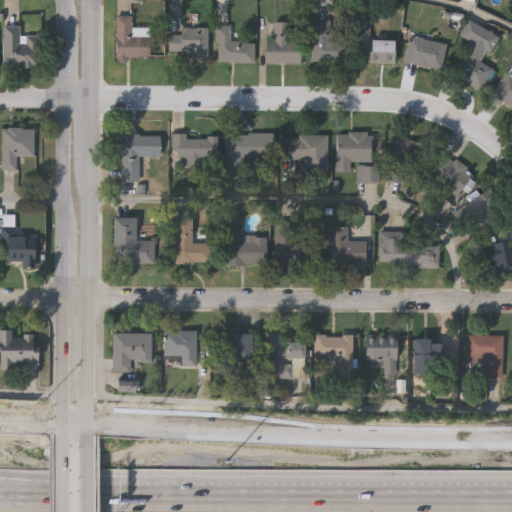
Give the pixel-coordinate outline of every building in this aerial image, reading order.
[(149,37),(149,59),(115,59),(115,15),(130,15),(130,37),(149,37)] [(494,66),(481,91),(450,76),(468,41),(459,36),(467,20),(499,36),(486,62),(494,66)] [(312,62),(312,21),(341,21),(341,62),(312,62)] [(265,64),(265,41),(273,41),(273,22),(287,22),(287,40),(299,40),(299,64),(265,64)] [(370,23),(370,40),(394,40),(393,63),(351,63),(352,23),(370,23)] [(21,25),(21,35),(39,35),(39,67),(5,68),(5,25),(21,25)] [(254,63),(216,63),(216,26),(230,26),(230,42),(254,42),(254,63)] [(186,61),(186,54),(169,54),(169,28),(207,28),(207,61),(186,61)] [(442,69),(404,64),(408,37),(446,42),(442,69)] [(511,109),(491,94),(506,72),(511,76),(511,109)] [(3,128),(34,128),(34,156),(17,156),(17,169),(3,169),(3,128)] [(336,133),(372,133),(372,163),(351,163),(351,172),(335,172),(336,133)] [(159,135),(159,157),(139,157),(139,182),(121,181),(122,156),(114,155),(114,134),(159,135)] [(171,157),(172,134),(186,134),(186,136),(216,137),(216,158),(201,157),(201,166),(186,166),(186,157),(171,157)] [(273,134),(273,159),(247,159),(247,177),(225,178),(224,135),(273,134)] [(327,170),(301,170),(301,160),(281,159),(281,136),(328,136),(327,170)] [(386,181),(395,138),(428,144),(422,175),(405,172),(403,184),(386,181)] [(460,196),(430,181),(443,156),(473,171),(460,196)] [(378,167),(378,183),(356,183),(356,167),(378,167)] [(506,216),(480,234),(462,208),(487,190),(506,216)] [(114,218),(136,218),(136,240),(154,240),(154,263),(114,263),(114,218)] [(175,263),(176,219),(192,219),(191,234),(207,234),(207,263),(175,263)] [(307,244),(307,264),(275,264),(275,222),(292,222),(292,244),(307,244)] [(365,241),(365,265),(329,265),(329,226),(347,226),(347,241),(365,241)] [(23,268),(23,261),(3,261),(3,227),(24,227),(24,232),(34,232),(34,268),(23,268)] [(228,265),(228,228),(243,228),(243,236),(265,236),(265,265),(228,265)] [(379,263),(379,232),(405,232),(405,263),(379,263)] [(511,272),(495,274),(494,266),(484,267),(482,244),(511,241),(511,272)] [(438,268),(413,268),(413,246),(438,246),(438,268)] [(0,369),(0,329),(12,329),(12,335),(38,335),(38,369),(0,369)] [(197,331),(197,363),(165,363),(165,331),(197,331)] [(218,333),(252,333),(252,365),(218,365),(218,333)] [(150,334),(150,360),(130,360),(130,371),(113,371),(113,334),(150,334)] [(352,335),(352,374),(314,374),(314,335),(352,335)] [(466,335),(503,335),(503,379),(484,379),(484,363),(466,363),(466,335)] [(396,338),(396,374),(383,374),(383,361),(365,361),(366,337),(396,338)] [(265,378),(266,338),(303,339),(303,379),(265,378)] [(451,363),(413,363),(413,339),(451,339),(451,363)]
